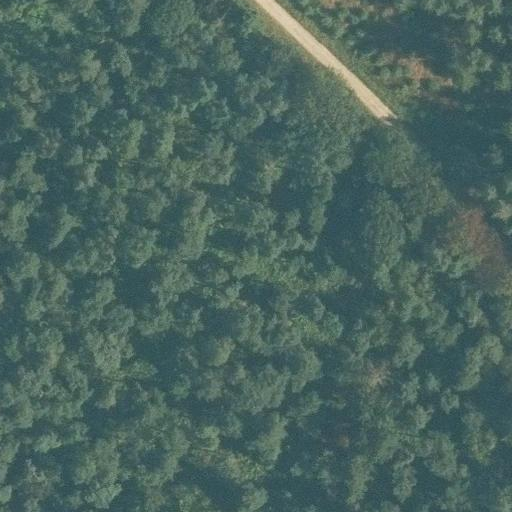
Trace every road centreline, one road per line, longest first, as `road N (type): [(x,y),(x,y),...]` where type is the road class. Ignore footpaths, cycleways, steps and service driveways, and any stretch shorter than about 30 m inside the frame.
road 1 (track): [(259,0),(511,244)]
road 2 (track): [(0,142),(159,0)]
